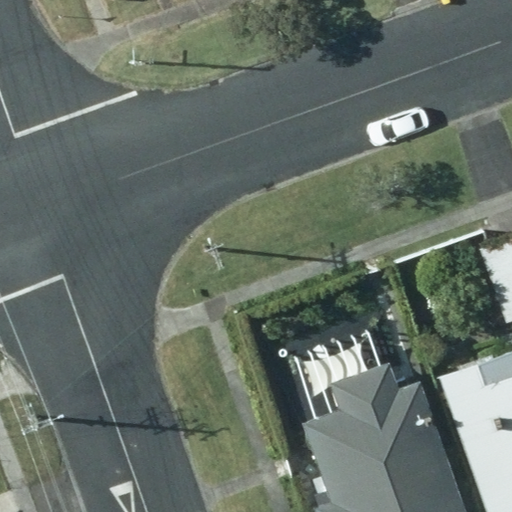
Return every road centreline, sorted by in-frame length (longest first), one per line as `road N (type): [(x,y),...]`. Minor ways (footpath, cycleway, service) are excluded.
road 1 (residential): [(34,203),(511,34)]
road 2 (residential): [(144,511),(34,203)]
